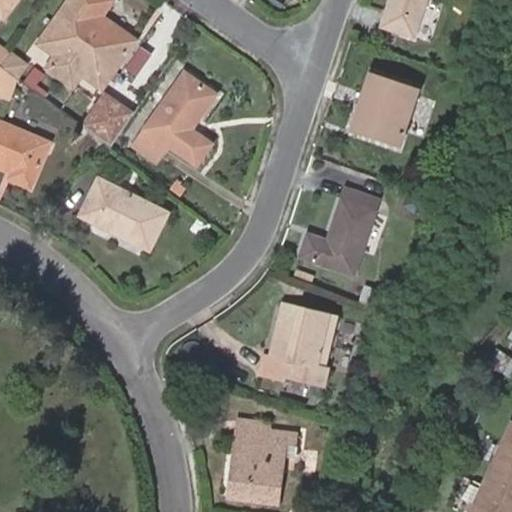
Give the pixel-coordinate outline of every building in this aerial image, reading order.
[(0,0),(0,14),(3,17),(15,0),(0,0)] [(113,0),(69,0),(51,27),(114,72),(137,40),(103,16),(113,0)] [(425,0),(389,0),(381,25),(413,36),(425,0)] [(140,74),(155,51),(143,43),(127,66),(140,74)] [(0,66),(0,67),(8,55),(0,48),(0,66)] [(10,53),(8,55),(0,67),(13,76),(23,62),(10,53)] [(0,97),(8,100),(15,78),(13,76),(0,67),(0,66),(0,97)] [(215,95),(184,72),(134,144),(156,160),(168,143),(197,164),(212,143),(192,129),(215,95)] [(416,90),(370,74),(352,127),(399,143),(416,90)] [(103,142),(109,147),(145,96),(118,75),(82,126),(103,142)] [(49,142),(0,122),(0,163),(13,169),(10,177),(31,186),(49,142)] [(168,212),(98,178),(81,214),(151,249),(168,212)] [(345,188),(341,201),(375,212),(380,200),(345,188)] [(355,275),(375,212),(341,201),(328,241),(308,234),(300,257),(355,275)] [(336,317),(282,305),(270,358),(265,356),(261,374),(283,379),(284,375),(324,384),(327,371),(323,370),(336,317)] [(511,357),(496,349),(488,363),(511,376),(511,357)] [(269,441),(270,429),(271,424),(240,419),(238,437),(269,441)] [(296,433),(270,429),(269,441),(238,437),(229,496),(277,504),(286,443),(294,444),(296,433)] [(511,511),(511,431),(476,511),(511,511)]
